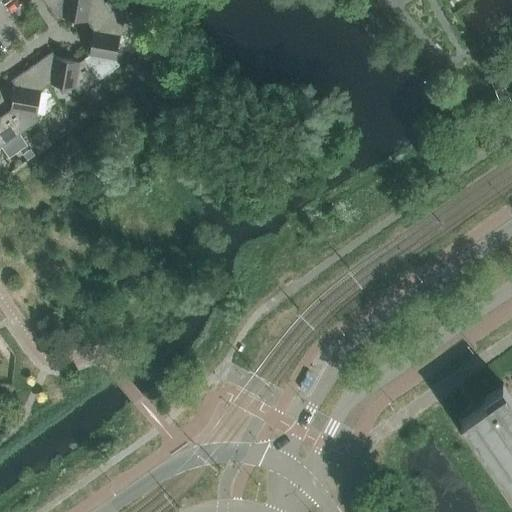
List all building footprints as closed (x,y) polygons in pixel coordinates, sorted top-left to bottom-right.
[(111,11),(103,0),(43,0),(58,20),(64,16),(87,20),(91,26),(111,11)] [(85,58),(99,79),(120,65),(116,59),(120,36),(135,25),(121,4),(111,11),(91,26),(94,31),(90,54),(85,58)] [(99,79),(85,58),(79,62),(56,58),(52,52),(32,66),(46,87),(52,83),(75,87),(79,93),(99,79)] [(41,91),(46,87),(32,66),(12,80),(16,86),(12,109),(6,113),(21,134),(41,120),(37,114),(41,91)] [(151,78),(149,73),(147,69),(138,74),(142,81),(143,83),(151,78)] [(98,110),(93,102),(87,106),(86,112),(89,117),(98,110)] [(21,134),(6,113),(1,117),(0,116),(0,147),(0,148),(21,134)] [(39,152),(51,144),(42,131),(30,139),(39,152)] [(35,156),(30,149),(20,156),(25,163),(35,156)] [(460,421),(511,495),(511,397),(502,383),(483,396),(487,402),(460,421)]
